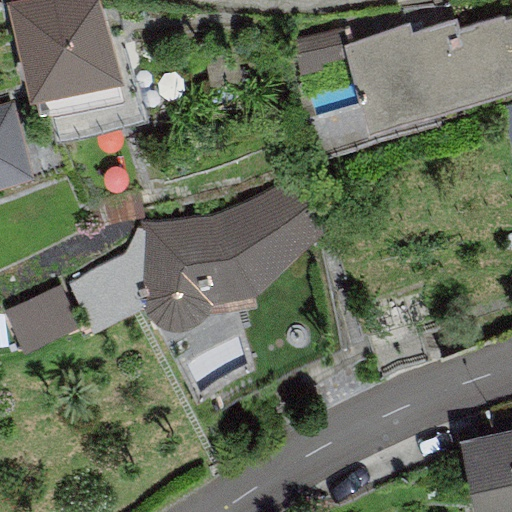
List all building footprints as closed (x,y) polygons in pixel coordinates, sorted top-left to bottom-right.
[(8,0),(33,82),(121,65),(101,0),(8,0)] [(346,34),(343,35),(348,50),(369,115),(511,69),(511,6),(505,9),(504,4),(460,18),(457,9),(414,22),(411,14),(346,34)] [(343,35),(346,34),(344,25),(293,37),(300,67),(320,63),(318,55),(348,50),(343,35)] [(0,177),(33,168),(13,95),(0,98),(0,177)] [(210,207),(141,219),(123,250),(67,280),(92,323),(142,299),(145,305),(150,310),(158,316),(167,319),(178,318),(190,316),(202,310),(207,302),(209,293),(257,280),(328,212),(289,174),(210,207)] [(80,322),(59,279),(1,307),(22,350),(80,322)] [(511,415),(461,426),(479,511),(498,508),(511,504),(511,415)]
